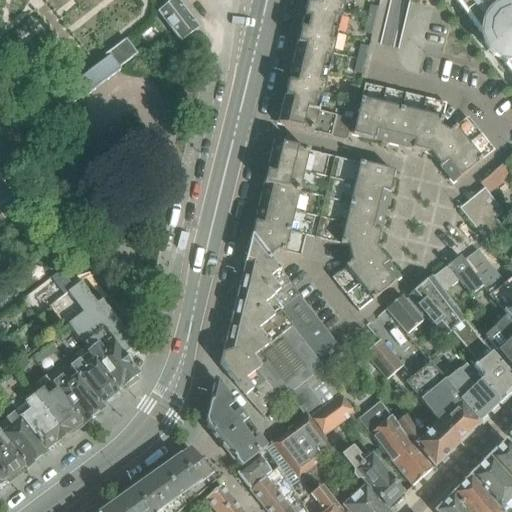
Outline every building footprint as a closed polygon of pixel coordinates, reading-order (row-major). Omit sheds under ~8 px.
[(176,1),(175,1),(174,0),(162,0),(168,7),(158,14),(180,43),(197,30),(176,2),(176,1)] [(342,16),(345,0),(307,0),(306,7),(342,16)] [(452,0),(465,16),(485,0),(452,0)] [(511,0),(485,0),(465,16),(482,38),(482,41),(483,44),(484,47),(486,50),(487,53),(490,55),(492,57),(495,59),(497,61),(500,62),(511,77),(511,0)] [(332,56),(342,16),(306,7),(296,49),(332,56)] [(371,36),(378,9),(370,8),(363,34),(371,36)] [(118,70),(137,56),(126,43),(125,42),(104,58),(107,60),(96,68),(105,80),(107,82),(120,72),(118,70)] [(362,76),(368,49),(360,47),(354,74),(362,76)] [(322,95),(332,56),(296,49),(287,86),(322,95)] [(96,68),(84,78),(95,91),(107,82),(96,68)] [(93,90),(84,78),(74,86),(71,83),(51,99),(62,114),(80,100),(82,102),(95,91),(93,90)] [(287,86),(278,127),(331,139),(332,139),(332,138),(344,141),(347,141),(348,138),(348,137),(349,136),(352,121),(325,114),(318,112),(322,95),(287,86)] [(352,116),(359,89),(351,87),(344,114),(352,116)] [(364,88),(359,110),(440,129),(445,107),(364,88)] [(370,141),(378,115),(359,110),(352,137),(370,141)] [(393,146),(399,120),(378,115),(370,141),(393,146)] [(412,151),(418,124),(399,120),(393,146),(412,151)] [(466,120),(448,135),(475,168),(493,153),(466,120)] [(448,135),(440,129),(418,124),(412,151),(425,154),(428,156),(448,135)] [(462,152),(448,135),(428,156),(432,158),(441,170),(462,152)] [(297,171),(302,152),(273,146),(269,165),(297,171)] [(343,162),(305,153),(302,152),(297,171),(292,193),(287,212),(282,233),(277,253),(301,258),(306,239),(322,243),(347,249),(353,226),(357,208),(362,187),(367,168),(343,162)] [(453,185),(475,168),(462,152),(441,170),(453,185)] [(292,193),(297,171),(269,165),(263,186),(292,193)] [(390,194),(395,174),(367,168),(362,187),(390,194)] [(511,183),(511,178),(504,168),(480,186),(484,192),(459,211),(485,243),(501,230),(494,222),(502,215),(490,200),(511,183)] [(287,212),(292,193),(263,186),(259,205),(287,212)] [(0,205),(11,198),(3,187),(0,189),(0,205)] [(385,214),(390,194),(362,187),(357,208),(385,214)] [(0,215),(4,221),(20,210),(11,198),(0,205),(0,215)] [(282,233),(287,212),(259,205),(254,225),(282,233)] [(381,233),(385,214),(357,208),(353,226),(381,233)] [(277,253),(282,233),(254,225),(244,266),(325,369),(344,353),(269,259),(277,253)] [(377,246),(381,233),(353,226),(347,249),(348,249),(352,264),(351,265),(378,298),(400,281),(379,255),(377,246)] [(52,248),(39,232),(28,240),(41,257),(52,248)] [(477,253),(464,264),(482,288),(486,293),(500,282),(477,253)] [(463,262),(461,260),(434,281),(433,281),(444,295),(459,284),(470,298),(482,288),(464,264),(463,262)] [(378,298),(351,265),(330,282),(357,315),(378,298)] [(321,372),(325,369),(244,266),(236,301),(304,385),(305,385),(321,372)] [(67,267),(29,296),(33,302),(55,285),(63,295),(77,285),(79,283),(67,267)] [(511,278),(504,285),(489,297),(491,299),(503,315),(511,325),(511,278)] [(475,370),(491,357),(444,295),(433,281),(432,280),(407,298),(440,342),(451,333),(475,361),(471,364),(475,370)] [(81,283),(67,294),(82,314),(68,326),(69,327),(86,350),(119,392),(121,390),(124,393),(134,385),(133,383),(132,382),(134,380),(124,366),(119,360),(131,351),(135,357),(140,353),(140,354),(142,353),(102,301),(96,305),(81,285),(82,284),(81,283)] [(0,296),(0,308),(0,309),(10,301),(5,293),(0,296)] [(422,325),(402,299),(386,312),(405,337),(422,325)] [(289,398),(304,385),(236,301),(228,335),(265,384),(281,404),(289,398)] [(511,325),(503,315),(491,325),(495,330),(487,337),(484,339),(511,373),(511,325)] [(480,328),(487,337),(495,330),(491,325),(488,322),(480,328)] [(220,367),(246,399),(265,384),(228,335),(220,367)] [(388,383),(403,370),(380,344),(366,357),(388,383)] [(79,362),(70,369),(71,371),(99,407),(102,405),(105,408),(115,400),(113,396),(114,395),(119,392),(86,350),(82,353),(76,358),(79,362)] [(511,381),(491,357),(475,370),(483,381),(480,384),(467,368),(445,384),(478,425),(498,406),(499,405),(498,405),(511,390),(511,381)] [(436,359),(430,364),(431,366),(433,368),(439,363),(436,359)] [(478,425),(445,384),(433,368),(431,366),(407,386),(437,422),(457,446),(478,425)] [(66,376),(53,386),(84,426),(86,425),(85,424),(88,422),(90,421),(95,418),(96,415),(99,413),(96,409),(99,407),(71,371),(66,376)] [(312,395),(328,382),(321,372),(305,385),(304,385),(289,398),(302,414),(305,412),(311,419),(324,409),(312,395)] [(14,375),(0,385),(0,395),(15,415),(46,456),(55,449),(53,445),(62,438),(28,393),(14,375)] [(40,383),(28,393),(62,438),(66,436),(68,439),(78,431),(79,431),(76,428),(78,426),(80,429),(84,426),(53,386),(46,378),(40,383)] [(326,439),(355,418),(328,382),(312,395),(324,409),(311,419),(326,439)] [(206,428),(234,407),(215,383),(205,423),(206,428)] [(281,404),(265,384),(246,399),(263,418),(281,404)] [(387,394),(379,400),(384,407),(393,402),(387,394)] [(396,426),(391,419),(380,403),(358,421),(409,485),(412,488),(431,471),(429,468),(396,426)] [(219,444),(247,424),(234,407),(206,428),(206,429),(219,444)] [(293,492),(294,492),(302,486),(311,480),(317,489),(333,478),(324,463),(337,454),(326,439),(311,419),(305,412),(302,414),(307,420),(273,446),(273,447),(266,452),(278,469),(293,492)] [(9,419),(0,426),(0,435),(26,470),(28,470),(33,466),(34,463),(37,461),(38,462),(41,460),(43,458),(41,455),(42,454),(45,457),(46,456),(15,415),(9,419)] [(436,429),(421,442),(406,417),(396,426),(429,468),(430,467),(433,470),(456,446),(457,447),(457,446),(437,422),(433,426),(436,429)] [(258,458),(266,452),(247,424),(219,444),(241,471),(258,458)] [(0,475),(8,486),(22,474),(24,473),(23,472),(25,470),(26,470),(0,435),(0,475)] [(511,450),(505,443),(486,462),(511,486),(511,450)] [(402,498),(367,457),(359,446),(342,459),(353,474),(353,480),(356,483),(361,484),(365,489),(383,511),(389,511),(401,500),(402,500),(403,499),(402,498)] [(187,508),(215,483),(190,453),(161,473),(187,508)] [(273,476),(272,474),(258,458),(241,471),(236,476),(250,494),(268,480),(273,476)] [(511,511),(511,486),(486,462),(469,479),(470,479),(495,511),(511,511)] [(308,511),(294,492),(293,492),(278,469),(272,474),(273,476),(268,480),(272,486),(278,482),(282,487),(293,499),(287,504),(292,509),(288,511),(308,511)] [(182,511),(187,508),(161,473),(131,495),(143,511),(182,511)] [(465,484),(453,496),(466,511),(495,511),(470,479),(465,484)] [(260,505),(282,487),(278,482),(272,486),(268,480),(250,494),(260,505)] [(338,511),(321,489),(310,498),(302,486),(294,492),(308,511),(338,511)] [(265,511),(288,511),(292,509),(287,504),(293,499),(282,487),(260,505),(265,511)] [(214,511),(220,511),(233,502),(222,488),(206,501),(214,511)] [(383,511),(365,489),(353,499),(351,496),(347,499),(340,490),(331,497),(344,511),(383,511)] [(143,511),(131,495),(115,506),(118,511),(143,511)] [(466,511),(453,496),(436,511),(466,511)] [(240,511),(233,502),(220,511),(240,511)]
